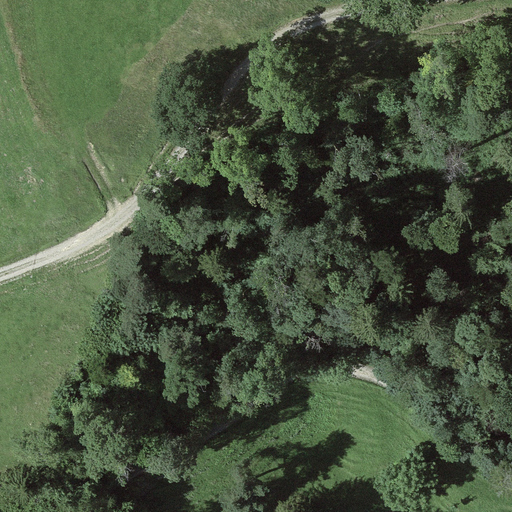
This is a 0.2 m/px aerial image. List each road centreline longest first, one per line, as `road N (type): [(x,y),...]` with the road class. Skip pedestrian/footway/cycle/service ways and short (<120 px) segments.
road 1 (track): [(432,0),(322,17),(285,34),(249,64),(168,173),(106,229),(0,275)]
road 2 (track): [(70,511),(225,421),(286,375),(314,368),(351,368),(394,384),(511,473)]
